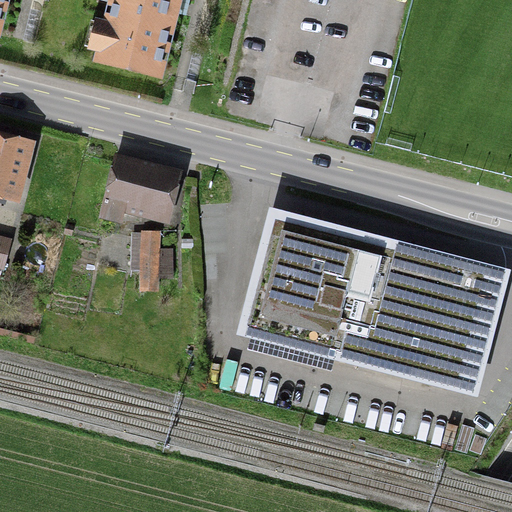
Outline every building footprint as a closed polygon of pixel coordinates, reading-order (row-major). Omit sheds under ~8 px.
[(176,5),(176,0),(113,0),(97,66),(156,81),(176,5)] [(0,201),(21,207),(37,144),(0,134),(0,201)] [(185,174),(118,157),(102,220),(120,225),(122,215),(171,227),(185,174)] [(489,258),(251,198),(220,322),(458,382),(489,258)] [(141,234),(142,290),(161,289),(159,233),(141,234)] [(0,273),(9,239),(0,237),(0,273)]
